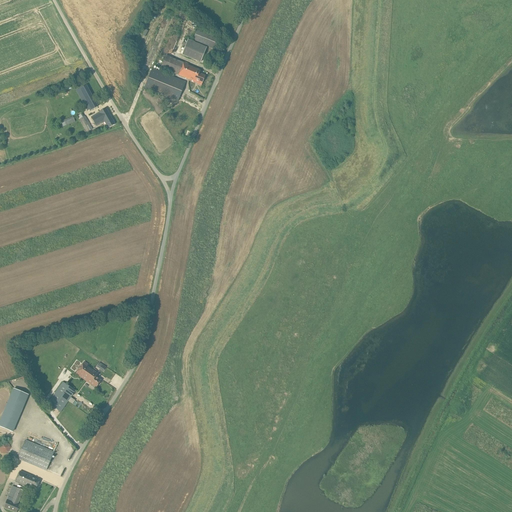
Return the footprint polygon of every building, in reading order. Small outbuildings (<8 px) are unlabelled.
[(220,38),(197,29),(192,40),(215,49),(220,38)] [(206,48),(187,40),(181,54),(200,62),(206,48)] [(183,63),(165,56),(160,68),(197,82),(196,84),(201,85),(204,76),(198,74),(199,71),(197,70),(197,69),(187,65),(188,63),(183,62),(183,63)] [(157,70),(152,69),(144,88),(177,101),(185,82),(172,77),(157,70)] [(98,107),(86,85),(76,91),(87,111),(89,109),(90,111),(98,107)] [(115,124),(106,108),(100,112),(99,112),(99,113),(91,117),(96,126),(103,122),(104,122),(108,128),(111,127),(115,124)] [(83,112),(77,115),(87,132),(92,129),(83,112)] [(75,122),(73,117),(61,121),(63,127),(65,126),(65,127),(68,126),(68,127),(74,125),(73,123),(75,122)] [(86,381),(92,371),(86,367),(88,365),(84,362),(76,374),(86,381)] [(97,374),(92,371),(86,381),(92,385),(96,388),(101,381),(95,377),(97,374)] [(75,391),(63,382),(55,393),(68,401),(73,404),(75,401),(71,397),(75,391)] [(28,395),(14,389),(0,421),(0,426),(13,432),(28,395)] [(61,412),(68,401),(55,393),(48,404),(61,412)] [(54,452),(25,440),(18,458),(46,470),(54,452)] [(11,450),(7,441),(0,444),(0,448),(2,454),(11,450)] [(32,477),(20,471),(15,481),(28,486),(29,485),(36,488),(39,481),(32,478),(32,477)] [(23,491),(17,488),(11,502),(7,500),(3,508),(14,511),(16,511),(20,505),(18,504),(23,491)]
